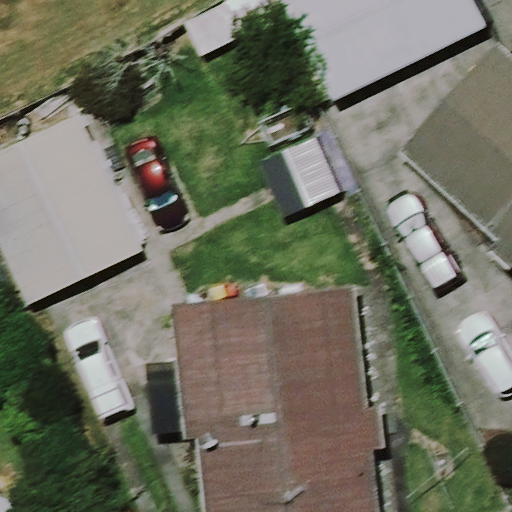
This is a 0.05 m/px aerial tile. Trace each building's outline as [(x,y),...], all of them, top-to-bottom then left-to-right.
[(499,19),(488,0),(297,0),(348,98),(499,19)] [(511,56),(420,161),(511,242),(511,56)] [(152,250),(79,94),(0,130),(0,228),(35,304),(152,250)] [(393,511),(368,294),(195,315),(200,355),(163,360),(172,435),(217,430),(226,511),(393,511)] [(0,511),(26,511),(28,508),(0,498),(0,511)]
